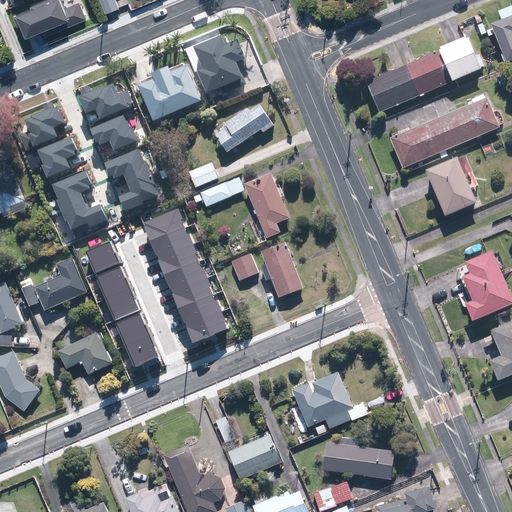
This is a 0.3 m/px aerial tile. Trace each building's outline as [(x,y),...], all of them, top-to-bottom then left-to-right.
[(90,19),(81,0),(44,0),(34,5),(34,6),(16,14),(26,36),(32,33),(33,36),(38,34),(68,21),(71,27),(90,19)] [(102,0),(108,13),(116,10),(123,7),(120,0),(102,0)] [(511,18),(511,16),(509,8),(496,13),(499,22),(487,27),(488,30),(484,32),(487,39),(491,37),(499,56),(498,57),(502,66),(511,61),(511,35),(511,22),(510,19),(511,18)] [(362,86),(375,117),(478,74),(476,70),(481,68),(469,40),(458,45),(413,64),(400,69),(396,71),(395,67),(378,75),(379,79),(362,86)] [(224,42),(198,53),(206,73),(201,75),(210,95),(215,95),(244,83),(238,68),(248,64),(240,45),(227,51),(224,42)] [(160,73),(160,74),(153,77),(147,80),(148,84),(145,86),(161,121),(208,100),(192,65),(190,66),(188,62),(176,67),(176,65),(160,73)] [(120,95),(116,82),(83,94),(89,113),(100,110),(102,113),(103,117),(135,106),(131,92),(120,95)] [(400,171),(497,130),(495,127),(501,125),(496,111),(491,113),(486,101),(453,114),(388,141),(400,171)] [(67,119),(61,106),(26,120),(37,146),(61,136),(58,130),(56,124),(67,119)] [(275,126),(262,106),(252,113),(249,109),(225,125),(227,129),(217,136),(228,154),(260,133),(262,135),(275,126)] [(127,113),(93,128),(100,144),(112,138),(115,145),(117,148),(138,139),(127,113)] [(82,152),(75,135),(42,149),(48,162),(46,164),(51,176),(73,166),(71,161),(69,157),(82,152)] [(265,137),(252,143),(257,151),(269,145),(265,137)] [(163,197),(141,147),(109,161),(116,178),(127,173),(131,182),(134,189),(123,194),(130,211),(163,197)] [(477,186),(466,157),(453,163),(452,160),(420,173),(426,184),(440,221),(472,207),(466,191),(477,186)] [(215,161),(192,171),(199,188),(222,178),(219,172),(215,161)] [(8,217),(32,207),(15,168),(0,174),(0,216),(6,214),(8,217)] [(89,170),(54,185),(76,234),(110,220),(103,203),(91,207),(88,199),(85,192),(96,187),(89,170)] [(265,182),(260,184),(258,180),(249,184),(271,238),(285,232),(282,223),(294,218),(276,173),(263,178),(265,182)] [(242,176),(196,196),(199,202),(206,199),(210,208),(248,190),(244,181),(242,176)] [(142,222),(150,241),(184,226),(176,208),(142,222)] [(150,241),(158,259),(192,244),(184,226),(150,241)] [(86,252),(95,274),(121,263),(111,241),(86,252)] [(275,278),(283,297),(308,287),(290,241),(265,251),(270,263),(264,265),(270,280),(275,278)] [(158,259),(166,276),(200,261),(192,244),(158,259)] [(254,252),(234,260),(242,280),(256,274),(261,272),(254,252)] [(508,308),(488,255),(459,266),(464,278),(458,280),(467,304),(461,307),(468,325),(508,308)] [(59,279),(39,287),(35,277),(23,282),(33,306),(46,301),(50,310),(90,294),(74,256),(53,265),(59,279)] [(166,276),(173,293),(207,279),(208,279),(200,261),(166,276)] [(95,277),(105,299),(130,288),(120,266),(95,277)] [(173,293),(179,309),(213,294),(207,279),(173,293)] [(0,321),(5,334),(32,323),(21,297),(18,299),(11,281),(0,284),(0,321)] [(105,299),(115,321),(140,310),(130,288),(105,299)] [(179,309),(187,327),(221,313),(213,294),(179,309)] [(116,324),(125,345),(150,334),(141,312),(116,324)] [(187,327),(193,343),(227,329),(221,313),(187,327)] [(511,323),(486,334),(496,359),(485,364),(493,384),(511,376),(511,323)] [(93,374),(117,362),(102,330),(62,349),(71,368),(87,361),(93,374)] [(16,336),(0,334),(0,346),(16,347),(16,336)] [(125,345),(134,367),(160,356),(150,334),(125,345)] [(20,351),(0,358),(0,371),(11,397),(28,411),(44,390),(31,381),(20,351)] [(320,389),(317,391),(313,381),(296,388),(303,404),(292,408),(301,429),(310,425),(311,426),(315,424),(320,435),(371,413),(366,401),(357,405),(342,369),(316,380),(320,389)] [(275,431),(232,448),(244,478),(287,461),(275,431)] [(396,478),(399,448),(365,444),(366,437),(345,435),(344,441),(330,440),(327,470),(396,478)] [(193,448),(170,457),(190,511),(219,511),(221,511),(217,501),(218,500),(219,500),(221,499),(222,498),(223,497),(224,496),(225,495),(226,494),(226,493),(227,491),(227,490),(227,489),(228,487),(228,486),(227,484),(227,483),(226,481),(226,480),(225,479),(224,478),(223,477),(222,476),(221,475),(220,474),(218,474),(217,473),(215,473),(214,473),(213,473),(211,473),(210,473),(208,473),(207,474),(204,476),(193,448)] [(315,492),(322,510),(356,498),(349,480),(315,492)] [(439,506),(434,484),(408,490),(410,497),(380,504),(381,511),(422,511),(422,510),(439,506)] [(182,511),(173,486),(165,489),(163,485),(146,491),(145,488),(128,495),(134,511),(182,511)] [(268,490),(255,495),(258,502),(256,503),(259,511),(313,511),(304,488),(294,493),(292,489),(271,497),(268,490)] [(79,511),(77,511),(115,511),(111,499),(90,507),(86,497),(75,501),(79,511)] [(253,511),(248,498),(227,507),(229,511),(253,511)]
